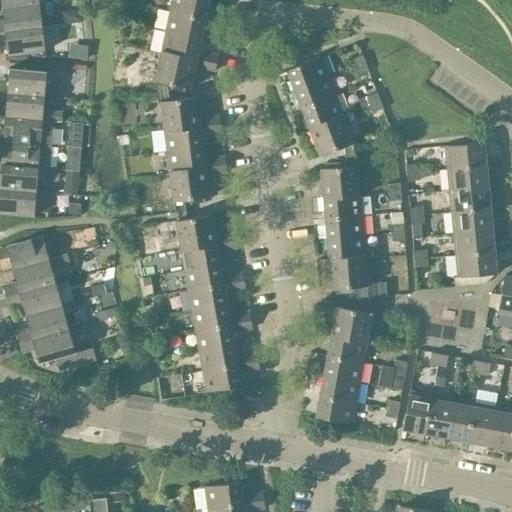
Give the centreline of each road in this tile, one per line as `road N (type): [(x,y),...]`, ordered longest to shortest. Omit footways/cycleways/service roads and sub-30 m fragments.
road 1 (residential): [(511,101),(400,27),(265,11),(252,80),(290,327),(268,449)]
road 2 (unclassified): [(268,449),(1,388)]
road 3 (unclassified): [(511,496),(329,460)]
